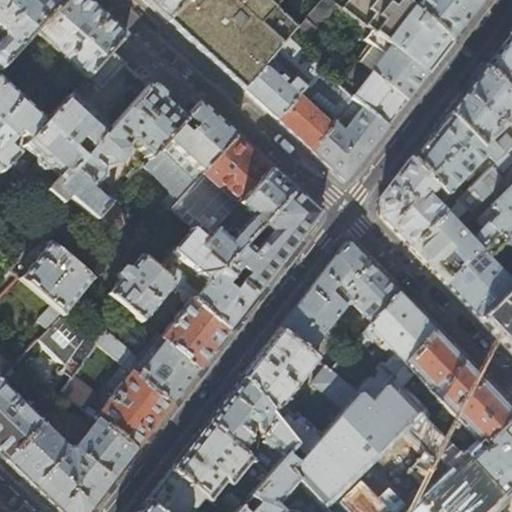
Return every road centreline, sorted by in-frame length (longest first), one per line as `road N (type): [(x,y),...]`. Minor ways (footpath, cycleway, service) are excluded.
road 1 (residential): [(112,511),(345,211)]
road 2 (residential): [(345,211),(110,0)]
road 3 (residential): [(345,211),(507,0)]
road 4 (residential): [(511,387),(345,211)]
